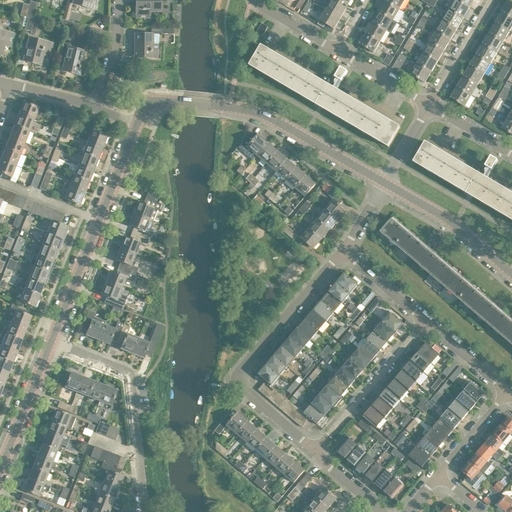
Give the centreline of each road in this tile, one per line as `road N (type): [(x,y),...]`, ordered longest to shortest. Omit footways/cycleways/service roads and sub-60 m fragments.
road 1 (residential): [(310,450),(237,383),(343,255)]
road 2 (unclassified): [(383,185),(244,108),(169,100)]
road 3 (residential): [(144,511),(133,380),(49,343)]
road 4 (residential): [(310,450),(423,324)]
road 5 (unclassified): [(511,273),(383,185)]
road 6 (unclassified): [(0,468),(49,343)]
road 7 (unclassified): [(49,343),(98,220)]
road 8 (residential): [(429,107),(490,0)]
